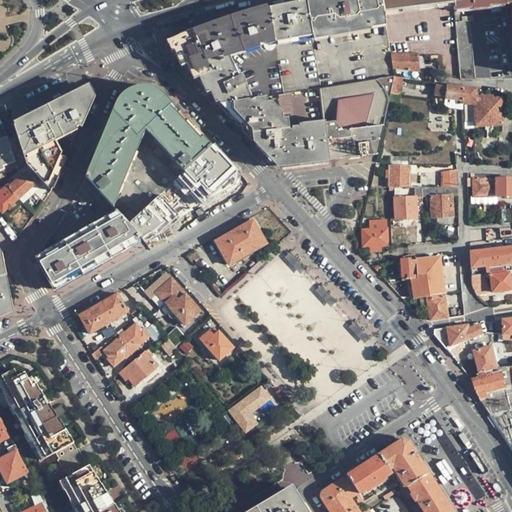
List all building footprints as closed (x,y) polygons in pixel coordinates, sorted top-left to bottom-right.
[(385,21),(383,12),(381,0),(310,0),(306,1),(312,36),(357,28),(357,27),(370,25),(370,24),(385,21)] [(454,3),(453,0),(381,0),(383,12),(454,3)] [(511,0),(453,0),(454,3),(461,79),(475,80),(470,21),(473,20),(472,16),(462,17),(462,9),(471,8),(472,11),(488,9),(488,7),(505,5),(505,0),(508,0),(509,2),(511,3),(511,0)] [(312,36),(306,1),(269,8),(275,40),(275,43),(312,36)] [(275,40),(269,8),(257,11),(233,19),(193,33),(170,43),(169,48),(221,104),(231,103),(252,99),(253,99),(242,76),(237,78),(226,55),(275,40)] [(419,54),(391,54),(393,68),(420,71),(419,54)] [(378,155),(388,105),(389,100),(391,93),(394,77),(394,76),(371,80),(319,88),(324,123),(324,124),(328,160),(378,155)] [(404,78),(394,76),(394,77),(391,93),(399,95),(401,95),(404,78)] [(445,97),(445,99),(462,101),(462,87),(458,86),(447,85),(447,86),(436,84),(434,95),(445,97)] [(86,176),(119,213),(129,224),(145,209),(195,162),(212,146),(199,131),(164,95),(157,89),(150,87),(148,86),(141,86),(138,86),(133,87),(127,90),(125,92),(121,95),(118,99),(116,102),(86,176)] [(476,89),(462,87),(462,101),(463,104),(474,104),(475,121),(475,126),(502,125),(501,98),(492,99),(491,96),(476,97),(476,89)] [(87,89),(14,126),(22,148),(27,164),(34,172),(51,190),(72,143),(68,144),(65,138),(77,132),(92,98),(87,89)] [(398,100),(399,95),(391,93),(389,100),(388,105),(395,107),(397,99),(398,100)] [(266,104),(265,97),(253,99),(252,99),(231,103),(221,104),(222,105),(268,155),(274,160),(277,162),(281,164),(287,165),(328,160),(324,124),(324,123),(300,126),(300,128),(294,129),(294,131),(288,132),(287,120),(281,120),(280,114),(277,114),(276,109),(272,109),(271,104),(266,104)] [(463,110),(463,104),(462,101),(445,99),(444,107),(463,110)] [(474,104),(463,104),(463,110),(463,122),(475,121),(474,104)] [(3,166),(15,161),(7,137),(0,139),(0,170),(4,169),(3,166)] [(194,193),(203,209),(206,208),(243,187),(244,186),(245,184),(245,182),(244,181),(212,146),(195,162),(220,188),(211,192),(208,188),(204,190),(202,188),(194,193)] [(17,169),(15,161),(3,166),(4,169),(0,170),(0,178),(7,176),(6,173),(17,169)] [(27,164),(18,171),(23,176),(11,186),(9,184),(7,186),(19,198),(36,183),(29,176),(34,172),(27,164)] [(386,176),(389,176),(389,188),(399,187),(399,182),(405,182),(410,182),(410,175),(410,165),(407,165),(390,165),(389,165),(389,170),(386,170),(386,176)] [(442,178),(442,187),(456,187),(456,179),(445,179),(445,177),(442,178)] [(496,196),(496,178),(490,178),(474,179),(474,187),(474,196),(474,197),(496,196)] [(511,178),(496,178),(496,196),(511,195),(511,178)] [(40,188),(36,183),(19,198),(23,203),(40,188)] [(9,210),(15,205),(13,203),(19,198),(7,186),(0,191),(0,209),(2,212),(7,208),(9,210)] [(403,191),(402,187),(399,187),(389,188),(389,190),(394,190),(395,219),(416,218),(416,197),(423,197),(422,187),(415,187),(415,191),(403,191)] [(458,196),(458,187),(456,187),(442,187),(422,187),(423,197),(430,197),(431,218),(452,217),(452,196),(458,196)] [(129,224),(140,235),(157,226),(145,209),(129,224)] [(40,258),(57,287),(124,249),(142,238),(140,235),(129,224),(119,213),(40,258)] [(266,243),(253,220),(215,241),(229,265),(266,243)] [(362,230),(363,247),(370,246),(370,251),(380,251),(380,246),(388,245),(387,221),(369,222),(370,229),(362,230)] [(511,247),(469,247),(471,276),(489,274),(490,275),(509,272),(511,272),(511,247)] [(427,254),(415,255),(416,260),(416,268),(428,267),(427,254)] [(402,281),(417,278),(416,268),(416,260),(411,260),(410,258),(402,259),(400,260),(402,281)] [(489,274),(471,276),(472,282),(472,284),(486,282),(486,279),(490,278),(492,292),(511,290),(509,272),(490,275),(489,274)] [(441,274),(423,277),(426,297),(444,294),(441,274)] [(423,277),(417,278),(420,298),(426,297),(423,277)] [(156,293),(166,304),(185,325),(201,311),(172,278),(156,293)] [(472,284),(476,294),(488,291),(486,282),(472,284)] [(118,293),(79,315),(90,334),(128,312),(118,293)] [(430,315),(431,321),(441,319),(448,318),(444,296),(427,298),(428,305),(423,306),(424,315),(430,315)] [(183,327),(185,325),(166,304),(164,305),(169,312),(169,313),(169,314),(170,317),(171,318),(174,319),(175,318),(183,327)] [(132,315),(134,318),(137,316),(142,311),(143,310),(140,307),(132,315)] [(142,311),(137,316),(147,328),(153,324),(142,311)] [(511,318),(502,320),(503,341),(511,340),(511,318)] [(136,323),(119,337),(133,352),(140,347),(139,345),(150,336),(143,328),(141,330),(136,323)] [(446,349),(451,346),(482,334),(479,325),(469,329),(468,325),(435,330),(435,336),(446,349)] [(177,327),(166,336),(175,347),(186,337),(177,327)] [(214,335),(210,331),(209,330),(208,331),(205,328),(197,336),(219,361),(234,347),(219,330),(217,332),(214,335)] [(126,359),(133,352),(119,337),(104,350),(101,346),(92,354),(95,359),(104,352),(109,357),(107,359),(114,367),(125,358),(126,359)] [(177,349),(168,339),(161,346),(170,355),(177,349)] [(457,354),(451,346),(446,349),(453,357),(457,354)] [(473,351),(479,373),(496,369),(491,346),(473,351)] [(145,351),(137,358),(119,373),(126,381),(128,379),(135,386),(158,366),(145,351)] [(511,393),(511,371),(511,368),(510,365),(500,368),(507,395),(511,393)] [(511,438),(511,413),(507,395),(500,368),(496,369),(479,373),(468,376),(472,380),(475,391),(479,398),(506,439),(511,438)] [(56,453),(73,444),(74,443),(66,430),(61,422),(57,416),(50,404),(49,404),(45,396),(44,396),(36,383),(35,384),(31,377),(28,379),(24,372),(18,376),(14,369),(0,376),(0,388),(1,388),(6,398),(5,398),(10,407),(11,407),(15,415),(16,415),(22,425),(20,426),(24,434),(26,433),(31,442),(33,441),(36,448),(36,449),(42,461),(56,453)] [(261,386),(229,409),(229,410),(238,422),(270,399),(261,386)] [(0,419),(0,441),(10,436),(0,419)] [(406,486),(408,485),(428,473),(412,449),(407,441),(402,440),(379,454),(389,470),(393,467),(406,486)] [(20,452),(15,444),(7,449),(10,455),(0,460),(0,468),(7,482),(26,472),(17,453),(20,452)] [(77,449),(73,444),(56,453),(59,460),(57,460),(63,471),(65,470),(69,477),(86,467),(83,461),(85,459),(79,448),(77,449)] [(390,471),(389,470),(379,454),(347,475),(358,492),(359,494),(367,489),(368,490),(385,479),(384,477),(390,474),(390,471)] [(86,467),(69,477),(66,479),(84,511),(119,511),(119,510),(118,511),(106,491),(105,490),(102,483),(101,484),(93,471),(92,472),(89,465),(86,467)] [(435,498),(441,494),(437,488),(428,473),(408,485),(413,493),(411,494),(412,496),(415,501),(417,499),(422,507),(435,498)] [(330,511),(359,511),(353,502),(352,503),(349,498),(356,494),(358,492),(347,475),(323,491),(321,493),(321,495),(321,497),(322,499),(330,511)] [(406,486),(401,490),(403,493),(407,499),(412,496),(411,494),(413,493),(408,485),(406,486)] [(252,511),(305,511),(290,488),(252,511)] [(383,497),(385,500),(392,496),(396,493),(394,489),(383,497)] [(366,504),(359,494),(358,492),(356,494),(358,498),(357,499),(362,506),(366,504)] [(452,511),(452,510),(441,494),(435,498),(422,507),(424,511),(452,511)] [(25,511),(52,511),(47,502),(25,511)]
